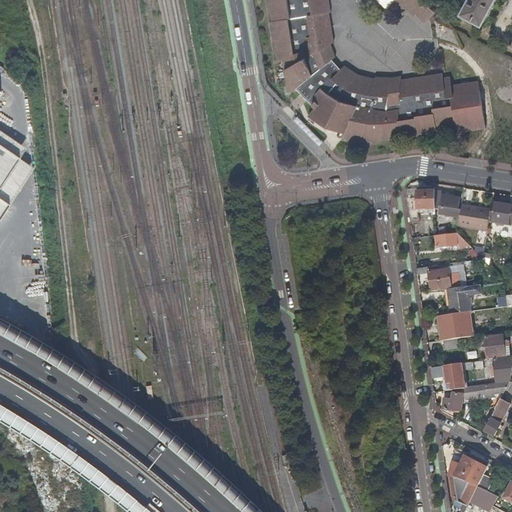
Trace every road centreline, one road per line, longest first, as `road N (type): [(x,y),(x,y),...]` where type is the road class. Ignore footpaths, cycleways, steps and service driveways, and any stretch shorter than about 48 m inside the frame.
road 1 (tertiary): [(267,191),(284,307),(340,511)]
road 2 (motorway): [(218,511),(143,447),(0,351)]
road 3 (tertiary): [(412,415),(376,175)]
road 4 (motorway): [(0,393),(168,511)]
road 5 (tertiary): [(267,191),(235,0)]
road 6 (unknown): [(0,86),(15,108),(26,181),(0,242)]
road 7 (tertiary): [(511,182),(413,167),(376,175)]
